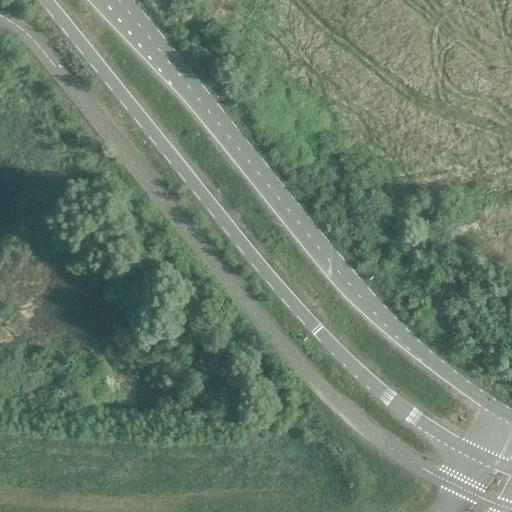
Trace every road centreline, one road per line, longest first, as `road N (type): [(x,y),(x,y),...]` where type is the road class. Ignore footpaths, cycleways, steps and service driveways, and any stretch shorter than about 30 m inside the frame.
road 1 (tertiary): [(44,0),(310,324),(404,412),(475,454)]
road 2 (tertiary): [(511,418),(441,371),(358,296),(112,0)]
